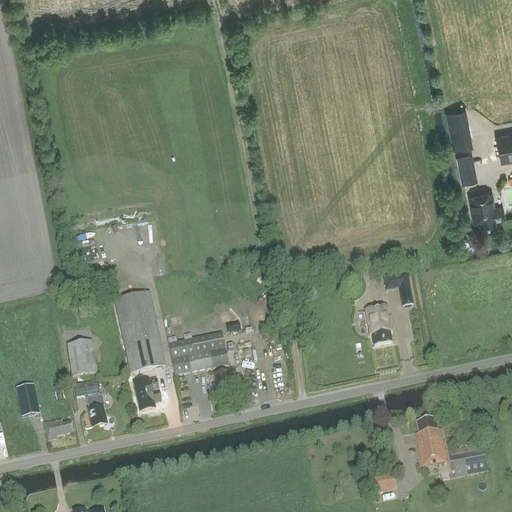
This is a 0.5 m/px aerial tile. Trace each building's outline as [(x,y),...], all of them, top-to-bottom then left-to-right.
[(471,147),(466,109),(446,112),(451,149),(471,147)] [(511,135),(498,138),(502,161),(511,159),(511,135)] [(492,220),(504,218),(502,208),(494,210),(492,196),(489,194),(470,198),(474,218),(480,216),(482,228),(493,226),(492,220)] [(396,278),(402,308),(413,305),(408,276),(396,278)] [(114,301),(130,375),(165,367),(149,294),(114,301)] [(371,337),(373,348),(392,344),(391,333),(393,333),(392,329),(394,329),(392,318),(390,318),(388,306),(364,310),(369,337),(371,337)] [(237,323),(226,325),(227,333),(239,331),(237,323)] [(168,339),(176,377),(228,367),(222,334),(192,341),(190,335),(183,336),(184,342),(177,343),(175,338),(168,339)] [(67,346),(72,379),(96,375),(92,343),(67,346)] [(220,400),(232,398),(230,388),(244,385),(241,371),(229,374),(229,373),(214,376),(217,390),(210,392),(212,401),(219,399),(220,400)] [(152,394),(159,392),(156,381),(149,382),(149,381),(134,385),(140,413),(155,410),(152,394)] [(97,383),(73,387),(75,399),(99,395),(97,383)] [(39,415),(34,386),(16,390),(22,419),(39,415)] [(86,400),(88,411),(92,430),(107,426),(103,408),(104,407),(101,396),(86,400)] [(420,437),(416,437),(422,469),(448,464),(442,433),(439,433),(437,420),(417,423),(420,437)] [(57,438),(73,434),(70,422),(62,424),(62,422),(45,425),(49,441),(58,439),(57,438)] [(483,446),(448,453),(454,480),(488,473),(483,446)] [(368,480),(372,497),(396,491),(392,474),(368,480)]
